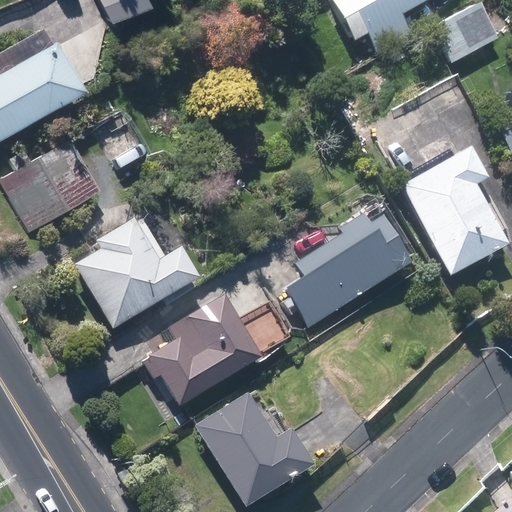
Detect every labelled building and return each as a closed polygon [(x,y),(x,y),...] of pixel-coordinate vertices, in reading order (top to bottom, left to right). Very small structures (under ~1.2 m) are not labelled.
[(144,0),(104,0),(114,17),(144,0)] [(330,0),(352,39),(367,31),(378,49),(409,32),(398,13),(421,0),(330,0)] [(477,2),(432,26),(451,61),(496,37),(477,2)] [(0,138),(84,91),(56,42),(0,73),(0,138)] [(511,125),(500,132),(511,154),(511,125)] [(0,181),(0,183),(29,232),(99,190),(70,140),(0,181)] [(470,148),(400,185),(448,274),(506,243),(473,182),(485,176),(470,148)] [(283,289),(308,327),(409,261),(379,215),(367,223),(365,219),(297,264),(304,275),(283,289)] [(73,264),(112,327),(197,275),(179,245),(162,256),(140,220),(134,223),(131,218),(95,240),(100,248),(73,264)] [(148,356),(179,405),(259,355),(221,295),(168,329),(175,339),(148,356)] [(244,394),(194,425),(244,504),(310,462),(289,429),(272,439),(244,394)] [(511,511),(511,501),(498,511),(511,511)]
